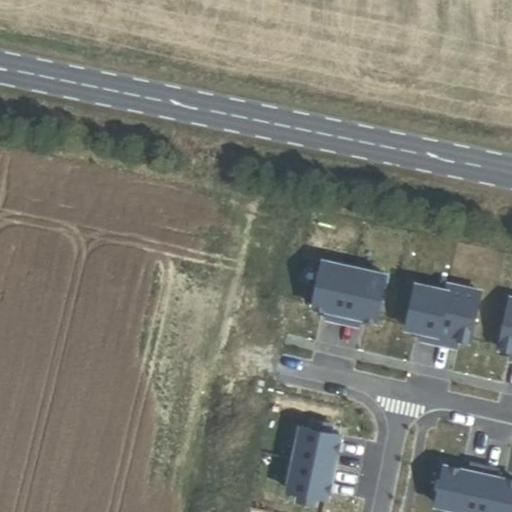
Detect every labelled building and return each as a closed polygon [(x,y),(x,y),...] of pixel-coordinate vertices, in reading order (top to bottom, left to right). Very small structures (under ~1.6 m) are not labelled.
[(383,277),(320,264),(310,309),(326,313),(324,321),(354,328),(356,320),(372,323),(383,277)] [(445,294),(413,287),(403,331),(420,334),(418,342),(448,348),(450,340),(466,344),(477,294),(446,287),(445,294)] [(511,301),(507,301),(496,350),(511,353),(511,357),(511,362),(511,301)] [(310,432),(297,429),(284,493),(296,495),(295,503),(312,507),(314,499),(324,501),(338,438),(326,435),(328,426),(312,422),(310,432)] [(442,468),(433,507),(456,511),(511,511),(511,483),(495,480),(497,470),(467,464),(465,473),(442,468)]
